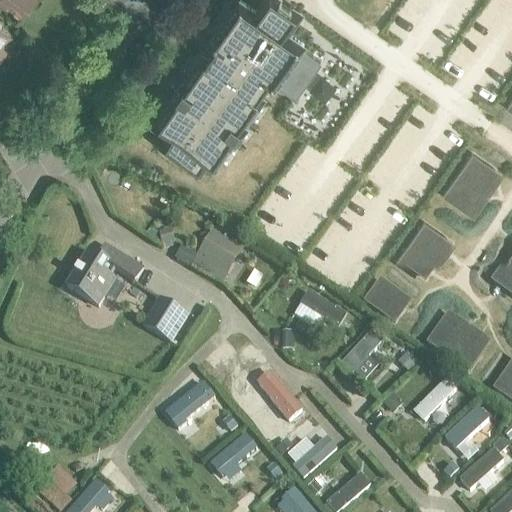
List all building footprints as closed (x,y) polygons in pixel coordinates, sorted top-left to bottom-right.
[(3,7),(19,20),(34,0),(8,0),(3,7)] [(263,0),(257,10),(242,0),(239,0),(210,41),(216,45),(208,57),(204,55),(184,82),(183,81),(172,96),(174,97),(154,125),(169,135),(161,145),(200,172),(207,162),(214,167),(234,140),(236,141),(246,126),(244,125),(264,97),(260,94),(268,82),(274,86),(277,81),(296,95),(320,61),(301,48),(304,43),(288,32),(302,12),(285,0),(263,0)] [(0,60),(8,50),(4,47),(12,36),(0,26),(0,60)] [(472,153),(458,173),(481,189),(495,169),(472,153)] [(458,173),(444,192),(467,209),(481,189),(458,173)] [(423,222),(409,242),(433,258),(447,239),(423,222)] [(224,266),(240,241),(218,227),(209,241),(204,237),(199,244),(201,245),(199,247),(204,249),(202,252),(224,266)] [(409,242),(396,261),(419,277),(433,258),(409,242)] [(135,285),(143,272),(105,248),(98,260),(89,255),(67,290),(98,310),(115,283),(111,280),(115,273),(135,285)] [(511,259),(499,277),(511,286),(511,259)] [(366,303),(389,320),(403,300),(379,284),(366,303)] [(301,308),(339,332),(348,318),(309,294),(301,308)] [(143,329),(170,346),(187,319),(160,302),(143,329)] [(429,347),(448,361),(464,337),(445,324),(429,347)] [(371,337),(352,360),(361,368),(380,346),(371,337)] [(448,361),(468,374),(484,351),(464,337),(448,361)] [(495,393),(511,404),(511,370),(495,393)] [(257,386),(290,425),(304,414),(271,374),(257,386)] [(446,382),(415,414),(425,424),(456,393),(446,382)] [(204,388),(172,421),(184,432),(215,399),(204,388)] [(478,410),(445,441),(456,453),(489,422),(478,410)] [(245,435),(211,465),(221,477),(256,447),(245,435)] [(283,444),(304,469),(313,461),(300,446),(304,443),(298,437),(295,440),(291,436),(283,444)] [(493,453),(464,480),(472,489),(501,462),(493,453)] [(327,506),(331,511),(343,511),(371,489),(361,477),(327,506)] [(511,511),(511,493),(493,511),(511,511)] [(117,494),(102,511),(121,511),(129,504),(117,494)] [(311,511),(303,502),(294,510),(294,511),(311,511)]
